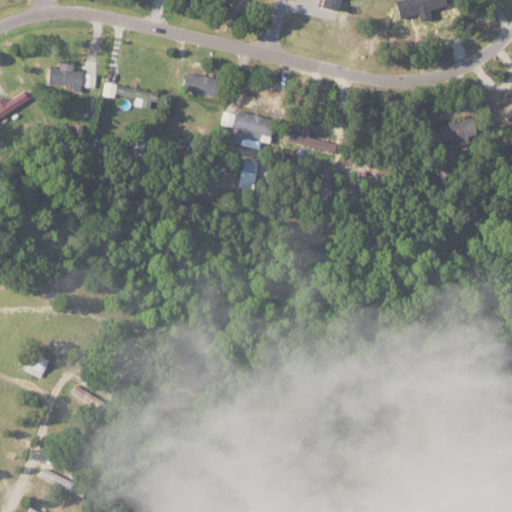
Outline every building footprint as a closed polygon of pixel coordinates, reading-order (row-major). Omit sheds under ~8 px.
[(319,0),(318,6),(336,10),(338,0),(319,0)] [(393,0),(397,15),(444,5),(442,0),(393,0)] [(46,67),(45,85),(80,87),(81,71),(71,70),(71,63),(57,62),(57,68),(46,67)] [(217,79),(184,71),(180,88),(212,96),(217,79)] [(95,73),(82,72),(82,86),(94,86),(95,73)] [(154,91),(104,82),(102,95),(114,97),(114,93),(133,96),(131,104),(150,108),(154,91)] [(0,114),(28,98),(23,89),(5,99),(2,95),(0,96),(0,114)] [(511,94),(495,106),(504,120),(511,114),(511,94)] [(467,138),(463,118),(432,125),(436,145),(467,138)] [(284,140),(331,152),(334,143),(287,130),(284,140)] [(253,188),(257,161),(242,158),(237,186),(253,188)] [(18,368),(39,377),(50,352),(29,343),(18,368)] [(69,392),(99,410),(103,402),(74,384),(69,392)] [(348,443),(383,428),(390,443),(354,457),(348,443)] [(66,489),(70,481),(41,466),(37,475),(66,489)] [(511,511),(508,511),(502,504),(511,495),(511,511)]
